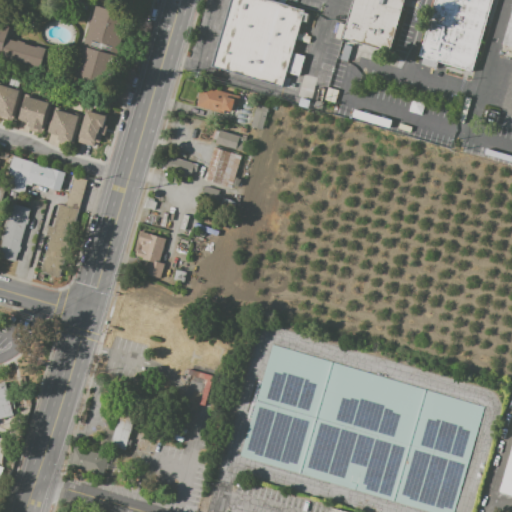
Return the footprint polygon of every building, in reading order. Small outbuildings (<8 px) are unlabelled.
[(230,0),(259,0),(302,13),(305,2),(318,6),(311,31),(307,30),(299,56),(304,57),(298,77),(286,74),(282,88),(211,66),(230,0)] [(353,0),(404,0),(390,52),(343,39),(353,0)] [(435,0),(493,0),(472,71),(419,56),(435,0)] [(96,5),(125,13),(108,71),(79,63),(83,49),(82,48),(86,35),(87,35),(89,29),(87,28),(90,19),(92,19),(96,5)] [(511,7),(502,44),(511,47),(511,7)] [(0,23),(10,27),(6,38),(18,41),(18,40),(25,42),(25,44),(37,47),(38,46),(46,49),(41,68),(0,57),(0,23)] [(0,84),(22,90),(14,119),(13,118),(12,120),(0,117),(0,84)] [(203,86),(239,96),(237,106),(234,105),(232,113),(225,111),(224,114),(215,112),(197,106),(203,86)] [(25,96),(51,104),(43,132),(28,128),(29,123),(19,120),(25,96)] [(251,127),(258,104),(262,105),(261,107),(268,108),(262,130),(251,127)] [(56,110),(80,116),(72,147),(59,144),(60,140),(58,139),(59,135),(50,133),(56,110)] [(87,110),(107,116),(105,124),(108,125),(105,135),(102,134),(100,143),(96,142),(95,147),(78,143),(87,110)] [(216,130),(220,131),(246,138),(242,152),(216,144),(218,140),(213,139),(216,130)] [(242,156),(232,189),(203,181),(213,148),(242,156)] [(14,156),(33,162),(33,163),(66,173),(60,192),(36,184),(35,187),(27,185),(24,194),(5,188),(14,156)] [(199,165),(196,173),(192,171),(191,176),(165,168),(169,156),(199,165)] [(40,270),(51,236),(46,235),(48,225),(53,227),(60,204),(66,206),(75,176),(88,180),(73,227),(72,227),(57,275),(40,270)] [(157,202),(154,210),(144,207),(146,196),(154,199),(153,201),(157,202)] [(13,204),(31,208),(29,218),(17,263),(0,258),(0,251),(3,241),(1,240),(7,218),(9,219),(13,204)] [(183,215),(188,217),(184,231),(178,230),(183,215)] [(167,238),(160,263),(165,264),(161,279),(146,275),(150,262),(140,259),(140,257),(136,256),(136,255),(135,255),(135,253),(136,252),(136,251),(137,250),(138,249),(141,250),(141,249),(142,246),(141,246),(140,245),(140,244),(140,243),(138,242),(142,230),(149,232),(149,233),(167,238)] [(176,270),(187,272),(185,283),(174,280),(176,270)] [(238,459),(417,506),(415,501),(410,500),(407,490),(410,482),(417,480),(418,474),(409,472),(417,469),(416,466),(418,458),(416,448),(407,446),(409,437),(408,434),(379,426),(381,420),(381,418),(392,421),(393,415),(410,419),(406,406),(416,403),(416,400),(436,405),(463,398),(268,346),(238,459)] [(0,384),(6,383),(15,415),(0,418),(0,384)] [(124,449),(134,418),(119,414),(110,445),(124,449)] [(67,466),(100,474),(105,455),(72,447),(67,466)] [(511,451),(511,495),(501,492),(511,451)]
